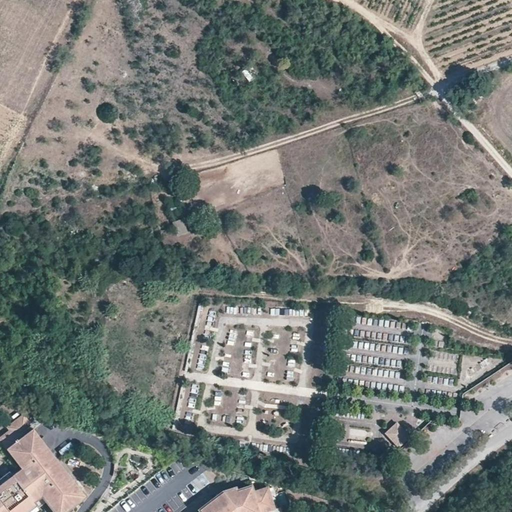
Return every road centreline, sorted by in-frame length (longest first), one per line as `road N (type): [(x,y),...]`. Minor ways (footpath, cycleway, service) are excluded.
road 1 (track): [(511,339),(437,315),(193,291)]
road 2 (track): [(145,162),(163,176),(440,90)]
road 3 (track): [(0,263),(193,291)]
road 4 (track): [(440,90),(360,9),(340,0)]
road 5 (unclassified): [(421,511),(511,433)]
